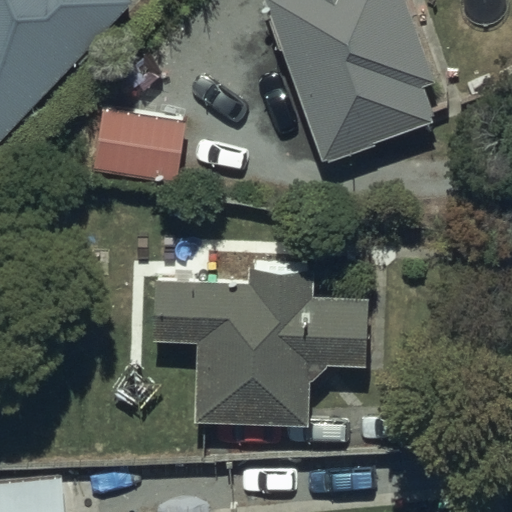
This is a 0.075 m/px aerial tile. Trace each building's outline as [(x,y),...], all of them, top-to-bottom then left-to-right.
[(0,0),(0,130),(115,0),(0,0)] [(274,0),(327,145),(438,106),(425,71),(439,66),(414,0),(274,0)] [(187,107),(104,94),(94,154),(178,167),(187,107)] [(249,265),(160,262),(157,320),(199,322),(196,403),(309,408),(311,360),(327,347),(367,349),(370,275),(312,272),(313,249),(249,247),(249,265)] [(67,511),(64,465),(0,468),(0,511),(67,511)]
